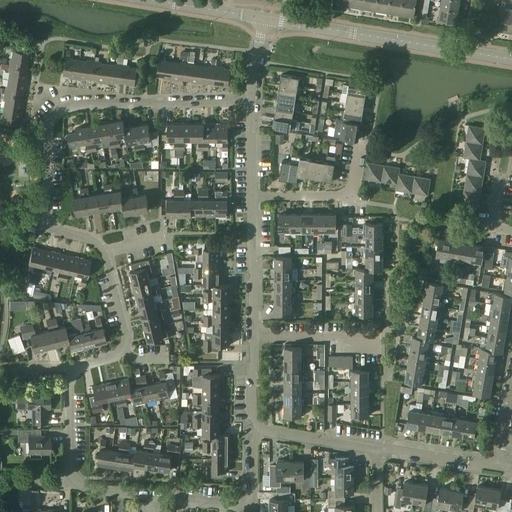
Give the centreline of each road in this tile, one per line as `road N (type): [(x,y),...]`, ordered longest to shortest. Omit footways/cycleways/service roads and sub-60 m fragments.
road 1 (residential): [(102,251),(43,220),(48,126),(58,109),(248,101)]
road 2 (tertiary): [(511,60),(265,20)]
road 3 (residential): [(251,506),(93,491),(74,482)]
road 4 (residential): [(252,337),(249,196)]
road 5 (residential): [(382,338),(252,337)]
road 6 (residential): [(378,451),(258,428)]
road 7 (residential): [(497,465),(378,451)]
